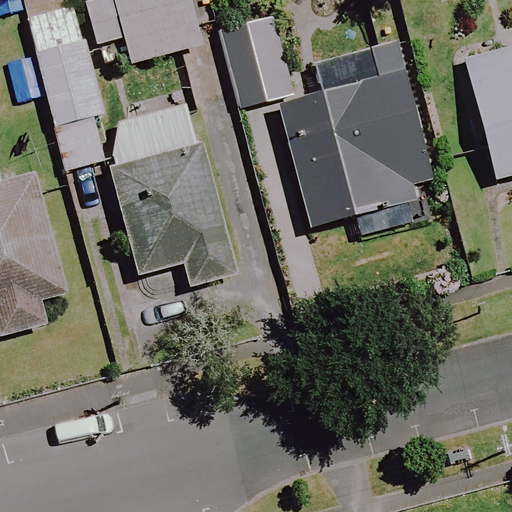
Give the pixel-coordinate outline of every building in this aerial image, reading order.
[(193,53),(179,0),(108,0),(82,7),(100,77),(193,53)] [(99,119),(71,8),(23,20),(51,131),(99,119)] [(292,100),(276,37),(218,52),(234,115),(292,100)] [(432,201),(393,47),(315,67),(323,99),(276,111),(306,233),(432,201)] [(511,53),(461,66),(492,185),(511,179),(511,53)] [(99,168),(92,134),(53,142),(61,177),(99,168)] [(230,283),(203,156),(151,167),(109,176),(131,282),(179,272),(184,293),(230,283)] [(65,299),(31,180),(0,189),(0,343),(44,331),(38,307),(65,299)]
